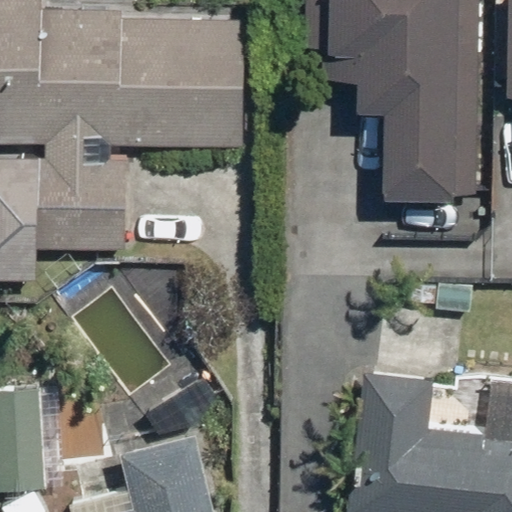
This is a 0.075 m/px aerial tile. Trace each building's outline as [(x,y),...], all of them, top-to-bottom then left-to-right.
[(0,0),(0,138),(43,139),(43,153),(0,151),(0,273),(35,274),(36,241),(122,243),(124,154),(108,154),(108,140),(241,143),(243,14),(119,12),(119,5),(39,3),(38,0),(0,0)] [(303,0),(303,40),(319,40),(319,70),(351,71),(350,101),(379,101),(377,188),(475,189),(478,0),(303,0)] [(367,357),(341,500),(403,511),(511,511),(511,436),(484,431),(485,426),(426,415),(434,369),(367,357)] [(41,385),(0,386),(0,497),(8,511),(50,511),(33,482),(45,481),(41,385)] [(88,511),(214,511),(208,484),(195,427),(118,444),(131,502),(88,511)]
